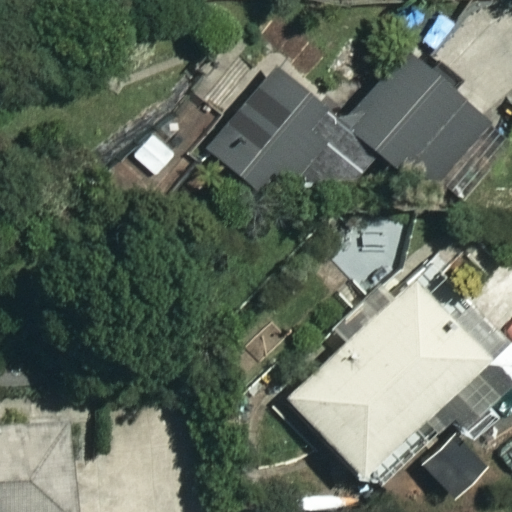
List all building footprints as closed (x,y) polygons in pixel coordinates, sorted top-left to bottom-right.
[(354,133),(376,150),(383,140),(419,168),(467,106),(389,47),(334,118),(354,133)] [(334,118),(265,65),(254,80),(230,62),(200,101),(224,119),(205,143),(271,194),(296,162),(318,179),(354,133),(334,118)] [(172,159),(152,132),(101,172),(121,198),(172,159)] [(466,343),(401,274),(276,391),(354,474),(406,426),(393,412),(466,343)] [(0,406),(0,509),(56,508),(54,405),(0,406)]
